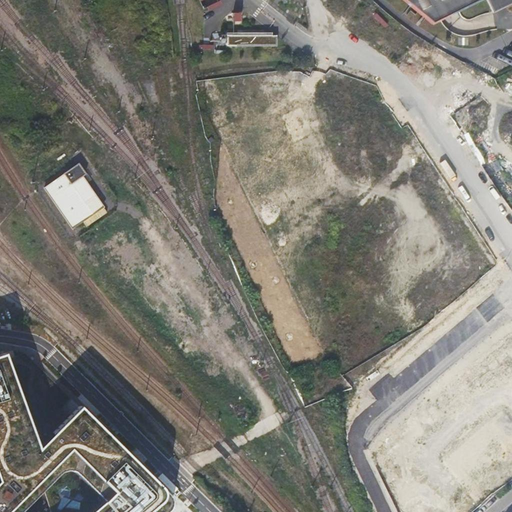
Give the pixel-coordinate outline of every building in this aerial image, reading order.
[(401,0),(432,25),(481,0),(401,0)] [(486,0),(492,12),(502,7),(501,5),(508,2),(507,0),(486,0)] [(271,32),(226,32),(226,45),(276,46),(276,35),(271,35),(271,32)] [(66,175),(47,187),(74,227),(103,207),(82,176),(87,173),(80,162),(65,173),(66,175)] [(225,241),(338,195),(325,163),(212,210),(225,241)] [(511,338),(482,358),(511,404),(511,338)] [(0,511),(161,511),(167,507),(168,503),(165,496),(82,409),(73,406),(68,408),(29,450),(4,368),(0,364),(0,511)] [(450,419),(418,447),(429,459),(460,431),(450,419)]
